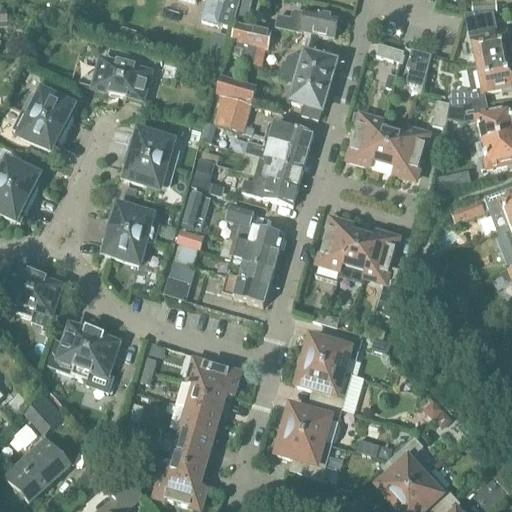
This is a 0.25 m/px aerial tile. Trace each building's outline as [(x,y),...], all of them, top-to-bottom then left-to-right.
[(176,0),(196,5),(197,0),(199,0),(208,2),(201,24),(218,28),(218,27),(232,31),(241,0),(176,0)] [(243,0),(238,22),(246,24),(252,0),(243,0)] [(496,4),(471,6),(472,19),(492,17),(496,17),(496,4)] [(305,15),(305,16),(296,14),(292,17),(291,22),(278,19),(275,32),(302,37),(302,36),(334,42),(338,22),(305,15)] [(477,71),(511,64),(511,62),(511,59),(510,52),(508,49),(506,39),(502,39),(500,34),(493,35),(492,29),(494,29),(492,17),(472,19),(466,19),(472,46),(477,71)] [(235,28),(231,47),(234,47),(230,61),(254,68),(257,52),(267,54),(271,36),(235,28)] [(400,67),(404,55),(379,48),(376,60),(400,67)] [(422,91),(431,59),(411,54),(406,72),(409,73),(405,86),(422,91)] [(281,75),(328,88),(335,68),(305,59),(304,60),(295,58),(288,61),(286,67),(284,66),(281,75)] [(221,64),(207,60),(204,72),(218,76),(221,64)] [(511,64),(477,71),(468,73),(472,97),(482,95),(483,97),(484,97),(511,90),(511,66),(511,65),(511,64)] [(109,99),(119,101),(126,103),(127,101),(142,106),(149,79),(134,74),(135,72),(118,68),(117,70),(102,65),(94,92),(110,97),(109,99)] [(328,88),(281,75),(279,82),(296,88),(291,106),(304,110),(301,119),(318,124),(328,88)] [(251,109),(256,90),(221,80),(216,99),(251,109)] [(484,97),(483,97),(482,95),(472,97),(466,99),(452,96),(450,108),(465,111),(486,107),(484,97)] [(31,119),(67,137),(73,124),(68,122),(73,112),(42,97),(42,98),(37,96),(30,98),(22,114),(31,119)] [(251,109),(221,101),(213,129),(243,137),(251,109)] [(447,124),(450,108),(439,106),(433,131),(445,133),(447,124)] [(477,124),(482,149),(511,142),(511,122),(511,115),(488,120),(486,107),(465,111),(450,108),(447,124),(461,128),(477,124)] [(67,137),(31,119),(22,114),(12,134),(21,138),(20,141),(50,156),(55,147),(61,150),(67,137)] [(371,171),(384,128),(362,122),(350,165),(371,171)] [(270,148),(309,158),(315,139),(275,127),(270,148)] [(394,178),(406,135),(404,140),(383,134),(384,129),(384,128),(371,171),(372,172),(373,166),(395,173),(393,178),(394,178)] [(207,129),(202,145),(211,147),(215,131),(207,129)] [(406,135),(394,178),(416,184),(428,141),(406,135)] [(127,160),(175,173),(180,157),(174,150),(172,149),(173,147),(140,138),(137,148),(131,146),(127,160)] [(481,175),(487,173),(487,174),(511,168),(511,142),(482,149),(484,161),(478,163),(481,175)] [(261,164),(304,176),(309,158),(270,148),(268,153),(264,152),(247,147),(244,157),(261,162),(261,164)] [(175,173),(127,160),(124,174),(130,175),(127,186),(160,195),(160,193),(162,193),(171,190),(175,173)] [(29,161),(24,169),(36,176),(41,167),(29,161)] [(0,190),(32,206),(39,194),(33,191),(38,181),(34,180),(22,174),(0,162),(0,190)] [(255,182),(299,194),(304,176),(261,164),(255,182)] [(191,194),(205,197),(212,169),(198,165),(191,194)] [(449,181),(438,183),(441,195),(451,193),(449,181)] [(294,211),(299,194),(255,182),(254,187),(244,184),(240,196),(294,211)] [(26,219),(32,206),(0,190),(0,217),(16,226),(20,216),(26,219)] [(135,202),(137,194),(128,192),(126,200),(135,202)] [(489,215),(497,236),(511,229),(511,192),(485,203),(451,216),(456,227),(489,215)] [(205,217),(209,204),(191,199),(187,212),(186,217),(182,228),(194,232),(198,221),(199,215),(205,217)] [(253,225),(255,216),(232,210),(228,225),(235,227),(238,228),(238,230),(242,231),(243,227),(251,230),(253,225)] [(111,221),(107,235),(154,248),(155,247),(159,231),(155,225),(152,224),(152,222),(119,213),(117,223),(111,221)] [(237,247),(280,259),(285,241),(275,238),(277,233),(278,232),(253,225),(251,230),(243,227),(242,231),(237,246),(237,247)] [(338,287),(339,281),(354,232),(332,226),(317,280),(338,287)] [(511,229),(497,236),(502,250),(511,245),(511,229)] [(339,281),(362,288),(377,239),(376,238),(374,244),(353,237),(354,232),(339,281)] [(154,250),(154,248),(107,235),(103,249),(109,250),(106,261),(139,270),(145,247),(154,250)] [(176,249),(178,250),(197,255),(200,256),(204,242),(181,235),(176,249)] [(377,239),(362,288),(363,288),(364,282),(385,287),(377,315),(390,319),(403,275),(390,271),(398,245),(377,239)] [(246,267),(275,275),(280,259),(237,247),(233,263),(246,267)] [(178,250),(173,265),(193,271),(197,255),(178,250)] [(232,264),(227,281),(270,294),(275,275),(246,267),(233,263),(232,264)] [(16,317),(33,323),(36,313),(51,319),(60,292),(45,287),(46,285),(29,279),(29,281),(13,276),(4,302),(19,308),(16,317)] [(270,294),(227,281),(222,298),(265,311),(270,294)] [(191,288),(169,282),(164,299),(187,305),(191,288)] [(447,289),(432,295),(439,310),(454,303),(447,289)] [(326,329),(329,320),(316,316),(314,325),(326,329)] [(329,320),(326,329),(338,332),(340,323),(329,320)] [(54,346),(46,370),(72,379),(88,385),(91,374),(107,380),(118,349),(103,343),(104,341),(87,335),(86,338),(71,332),(65,350),(54,346)] [(383,345),(386,336),(374,333),(371,342),(383,345)] [(300,362),(299,364),(344,377),(348,363),(357,366),(363,345),(339,338),(335,350),(312,343),(309,353),(307,354),(305,355),(303,357),(301,360),(300,362)] [(144,375),(153,377),(156,365),(148,362),(144,375)] [(322,397),(319,408),(342,415),(343,415),(353,380),(344,377),(299,364),(298,367),(298,370),(298,373),(299,376),(300,378),(301,380),(298,390),(322,397)] [(190,388),(233,400),(239,379),(196,366),(190,388)] [(149,389),(153,377),(144,375),(140,387),(149,389)] [(233,400),(190,388),(189,389),(195,390),(188,412),(221,422),(227,400),(232,401),(233,400)] [(45,400),(24,419),(44,441),(65,422),(45,400)] [(433,405),(423,415),(432,424),(442,415),(433,405)] [(134,408),(130,421),(140,423),(143,411),(134,408)] [(280,431),(279,434),(331,449),(335,447),(337,443),(340,434),(340,431),(338,426),(342,415),(319,408),(315,419),(292,412),(289,422),(286,423),(284,425),(282,427),(281,429),(280,431)] [(221,422),(188,412),(182,435),(214,445),(221,422)] [(444,416),(434,425),(442,433),(452,425),(444,416)] [(136,435),(140,423),(130,421),(127,433),(136,435)] [(112,464),(118,439),(94,433),(92,442),(96,446),(112,464)] [(322,484),(331,449),(279,434),(278,436),(278,439),(278,442),(279,444),(280,447),(281,449),(278,459),(302,466),(299,477),(322,484)] [(214,445),(182,435),(175,459),(207,468),(214,445)] [(388,511),(392,511),(425,482),(409,465),(423,452),(415,443),(389,466),(397,475),(378,491),(385,499),(385,502),(386,505),(386,507),(387,509),(388,511)] [(30,509),(36,504),(72,471),(47,444),(6,482),(30,509)] [(128,450),(119,447),(116,459),(125,462),(128,450)] [(207,468),(175,459),(169,481),(163,479),(163,480),(206,493),(206,491),(201,490),(207,468)] [(488,472),(496,481),(506,472),(498,463),(488,472)] [(425,482),(392,511),(428,511),(430,511),(445,511),(456,503),(432,476),(425,482)] [(130,511),(145,501),(127,479),(108,494),(117,505),(108,511),(130,511)] [(200,511),(206,493),(163,480),(157,501),(193,511),(200,511)] [(464,511),(456,503),(445,511),(464,511)]
